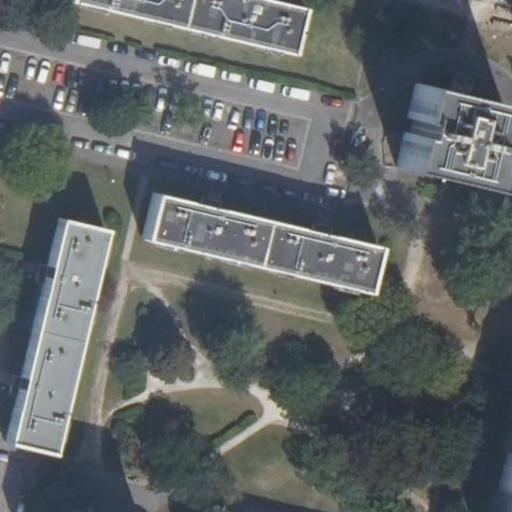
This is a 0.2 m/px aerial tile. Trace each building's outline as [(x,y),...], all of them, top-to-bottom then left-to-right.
[(299,10),(258,0),(64,0),(64,1),(289,54),(299,10)] [(493,140),(501,105),(414,85),(406,120),(412,122),(409,135),(403,134),(395,169),(481,189),(489,153),(483,152),(487,138),(493,140)] [(218,212),(199,207),(152,196),(141,240),(365,292),(376,249),(329,238),(310,233),(218,212)] [(201,199),(199,207),(218,212),(220,203),(201,199)] [(4,445),(39,454),(48,456),(63,394),(101,232),(57,222),(46,268),(42,287),(24,363),(20,380),(16,398),(8,430),(4,445)] [(310,233),(329,238),(331,230),(312,225),(310,233)] [(42,287),(46,268),(38,266),(34,285),(42,287)] [(8,396),(16,398),(20,380),(12,378),(8,396)] [(511,511),(511,432),(493,511),(511,511)]
